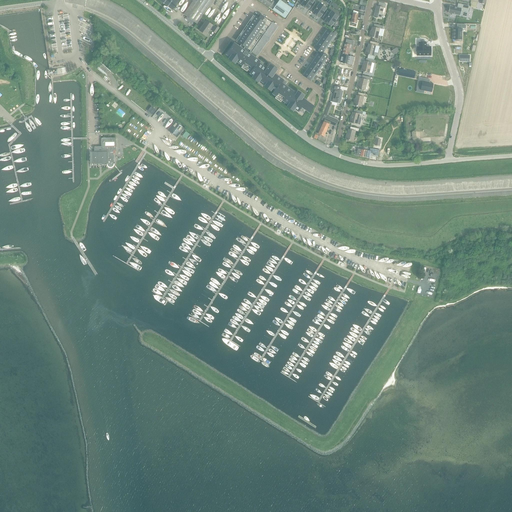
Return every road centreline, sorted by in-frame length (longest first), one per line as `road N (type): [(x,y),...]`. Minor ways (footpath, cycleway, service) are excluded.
road 1 (residential): [(370,0),(334,153)]
road 2 (residential): [(447,160),(459,93),(437,8)]
road 3 (unclassified): [(301,135),(208,57)]
